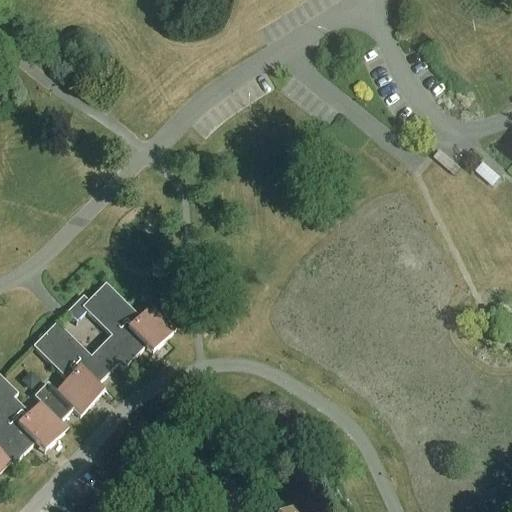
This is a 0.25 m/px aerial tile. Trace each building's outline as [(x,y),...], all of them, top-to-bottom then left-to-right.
[(434,160),(433,161),(452,178),(458,171),(439,154),(434,160)] [(111,339),(100,350),(118,368),(123,373),(146,350),(153,357),(176,333),(152,309),(140,321),(106,287),(89,304),(83,299),(67,315),(77,325),(87,315),(111,339)] [(118,368),(100,350),(91,360),(57,326),(33,350),(67,384),(56,396),(45,408),(69,432),(80,420),(104,396),(97,389),(118,368)] [(45,456),(69,432),(45,408),(41,405),(30,417),(14,402),(18,398),(0,379),(0,474),(9,465),(13,470),(36,447),(45,456)] [(213,511),(255,511),(229,484),(207,505),(213,511)]
